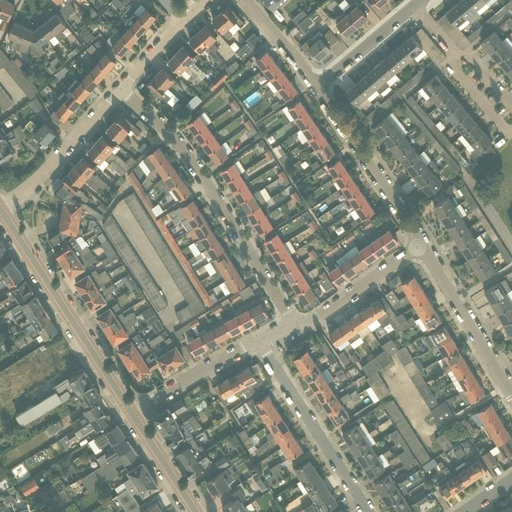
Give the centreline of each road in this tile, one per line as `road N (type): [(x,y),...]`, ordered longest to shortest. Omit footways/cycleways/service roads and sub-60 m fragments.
road 1 (residential): [(292,321),(172,135),(121,90)]
road 2 (tertiary): [(131,414),(0,209)]
road 3 (residential): [(369,511),(257,340)]
road 4 (unknown): [(198,372),(166,321),(177,298),(115,209)]
road 5 (residential): [(419,245),(317,86)]
road 6 (residential): [(511,397),(419,245)]
road 7 (residential): [(0,207),(121,90)]
road 8 (residential): [(292,321),(310,322),(419,245)]
road 9 (residential): [(131,414),(257,340)]
road 10 (residential): [(317,86),(413,5)]
road 11 (residential): [(121,90),(207,0)]
